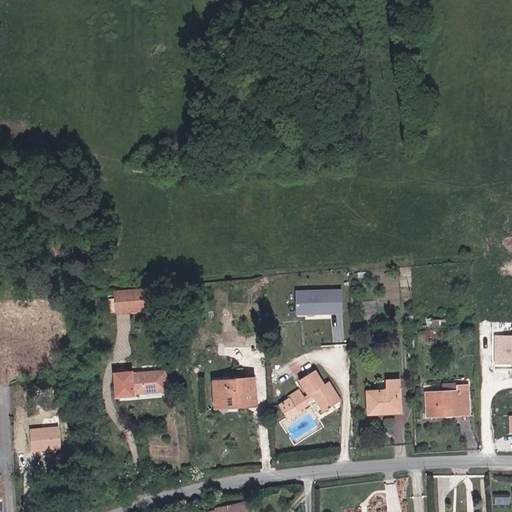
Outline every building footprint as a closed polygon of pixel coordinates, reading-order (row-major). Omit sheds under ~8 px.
[(342,289),(295,290),(296,315),(343,314),(342,289)] [(147,290),(116,293),(118,316),(149,314),(147,290)] [(511,334),(503,335),(503,340),(502,365),(511,365),(511,334)] [(308,408),(306,405),(317,398),(326,413),(344,402),(331,381),(325,385),(315,369),(298,380),(308,396),(302,400),(297,392),(286,398),(296,415),(308,408)] [(133,372),(116,374),(118,397),(135,396),(135,394),(167,391),(165,371),(133,374),(133,372)] [(246,407),(246,403),(257,402),(255,379),(245,379),(244,375),(217,377),(218,408),(246,407)] [(368,411),(401,412),(401,377),(390,376),(390,387),(368,387),(368,411)] [(456,390),(427,389),(428,412),(454,413),(454,405),(471,405),(471,381),(456,381),(456,390)] [(34,450),(45,449),(62,447),(59,424),(44,425),(33,427),(34,450)]
